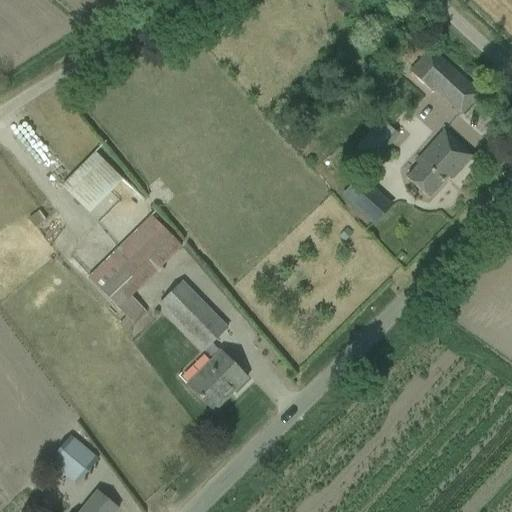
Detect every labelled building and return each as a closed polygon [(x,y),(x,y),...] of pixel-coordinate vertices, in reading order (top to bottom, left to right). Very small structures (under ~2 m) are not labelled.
[(430,92),(432,89),(435,92),(454,72),(430,51),(410,74),(430,92)] [(460,115),(478,95),(471,88),(453,108),(460,115)] [(381,123),(357,151),(372,164),(396,137),(381,123)] [(418,166),(406,180),(428,200),(448,177),(451,180),(472,158),(444,133),(416,164),(418,166)] [(68,192),(98,220),(131,184),(102,156),(68,192)] [(374,225),(390,206),(360,178),(342,197),(374,225)] [(39,213),(30,219),(35,227),(44,220),(39,213)] [(183,247),(152,215),(87,279),(133,327),(147,313),(132,297),(183,247)] [(227,329),(182,283),(159,306),(212,360),(186,386),(210,411),(231,390),(233,393),(246,380),(212,345),(227,329)] [(77,485),(97,462),(69,439),(50,462),(77,485)] [(174,495),(169,490),(162,496),(167,501),(174,495)] [(79,511),(116,511),(118,511),(102,498),(96,493),(79,511)]
